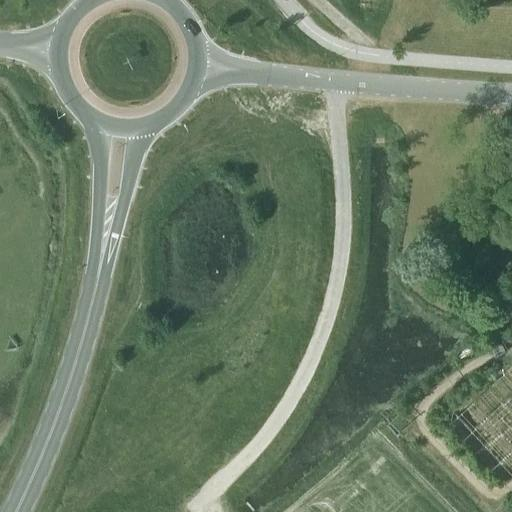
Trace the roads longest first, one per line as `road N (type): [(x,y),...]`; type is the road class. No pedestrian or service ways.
road 1 (secondary): [(511,95),(197,66)]
road 2 (primary): [(91,304),(16,511)]
road 3 (primary): [(91,304),(138,126)]
road 4 (primary): [(99,121),(91,304)]
